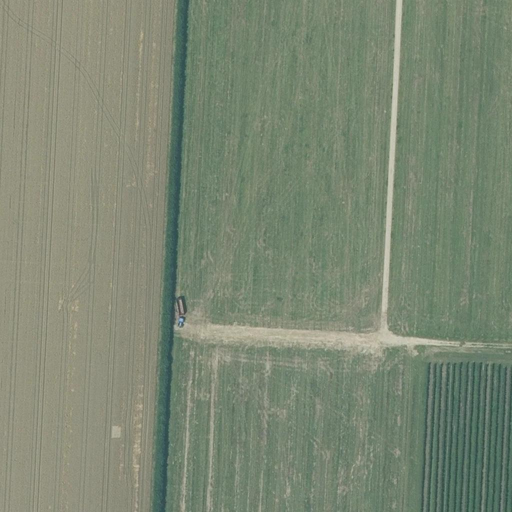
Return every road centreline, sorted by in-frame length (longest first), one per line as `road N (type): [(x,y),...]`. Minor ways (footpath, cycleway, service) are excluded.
road 1 (track): [(186,0),(162,511)]
road 2 (track): [(511,345),(385,336),(398,0)]
road 3 (track): [(415,511),(423,343)]
